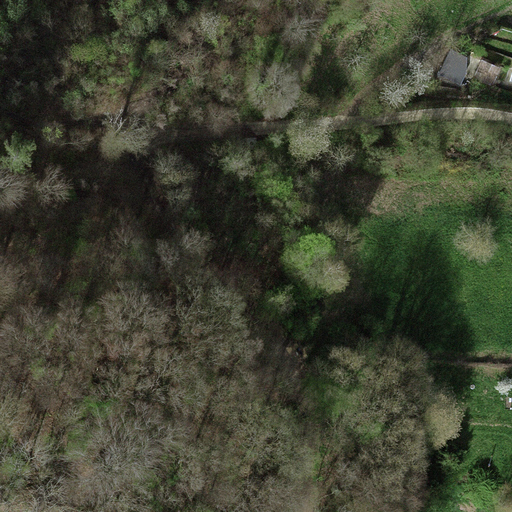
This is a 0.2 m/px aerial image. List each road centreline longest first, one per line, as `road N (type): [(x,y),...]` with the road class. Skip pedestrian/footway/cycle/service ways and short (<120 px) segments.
road 1 (track): [(136,136),(162,220),(276,339),(307,402),(294,511)]
road 2 (track): [(511,120),(318,120),(136,136)]
road 3 (track): [(136,136),(124,121),(42,123),(0,102)]
